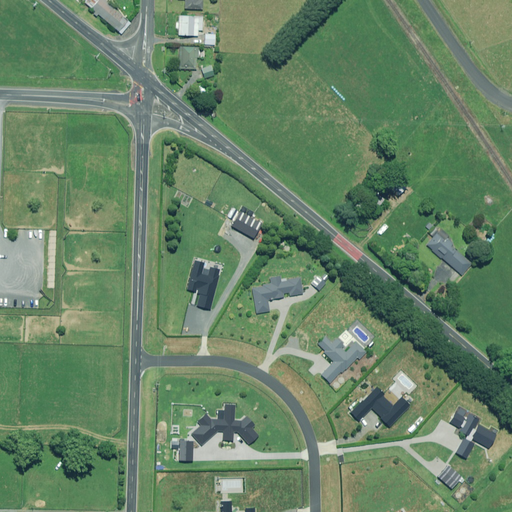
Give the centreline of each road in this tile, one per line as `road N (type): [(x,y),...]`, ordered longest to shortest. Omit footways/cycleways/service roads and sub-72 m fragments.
road 1 (tertiary): [(511,385),(230,148)]
road 2 (residential): [(317,511),(308,425),(277,386),(218,361),(136,361)]
road 3 (tertiary): [(136,361),(144,111)]
road 4 (tertiary): [(131,511),(136,361)]
road 5 (tertiary): [(144,111),(112,101),(0,94)]
road 6 (residential): [(422,0),(479,81),(511,103)]
